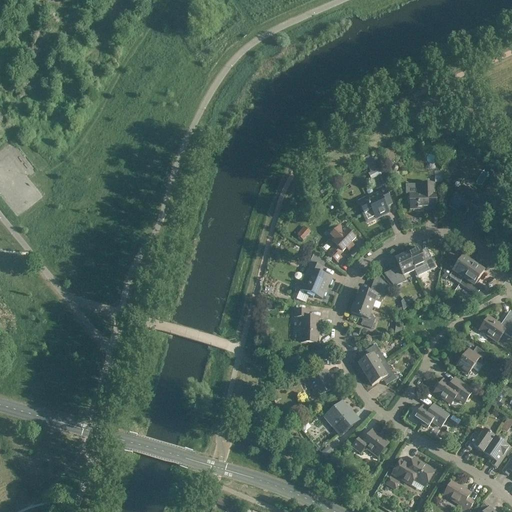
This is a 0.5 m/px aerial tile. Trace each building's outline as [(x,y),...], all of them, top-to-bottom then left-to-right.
[(370,157),(363,160),(373,180),(380,177),(370,157)] [(494,174),(488,184),(497,190),(504,179),(494,174)] [(410,210),(428,210),(436,209),(435,194),(434,194),(434,185),(420,185),(420,195),(409,195),(410,210)] [(448,207),(464,216),(471,205),(479,210),(486,197),(470,187),(465,195),(458,190),(448,207)] [(358,203),(364,215),(369,223),(376,220),(377,221),(384,218),(383,216),(389,213),(384,204),(390,201),(383,188),(377,191),(379,195),(367,200),(367,199),(358,203)] [(305,227),(297,236),(302,241),(308,234),(306,232),(308,230),(305,227)] [(328,255),(337,264),(342,259),(339,256),(345,250),(347,252),(352,247),(350,245),(356,239),(345,228),(331,242),(338,249),(335,252),(333,250),(328,255)] [(419,250),(407,255),(415,271),(426,266),(429,272),(435,269),(431,258),(424,261),(419,250)] [(415,271),(407,255),(395,260),(400,271),(394,275),(392,272),(384,275),(394,288),(406,282),(403,276),(415,271)] [(450,278),(460,285),(474,264),(463,257),(456,268),(450,264),(443,273),(450,278)] [(310,263),(305,275),(301,273),(299,273),(297,273),(296,274),(295,276),(295,277),(296,279),(298,280),(302,282),(301,284),(302,285),(300,291),(303,293),(303,295),(313,299),(314,298),(322,301),(327,289),(328,290),(332,279),(321,274),(323,268),(310,263)] [(484,272),(474,264),(460,285),(470,292),(476,296),(483,286),(477,282),(484,272)] [(375,278),(369,294),(360,291),(355,302),(373,309),(379,311),(380,306),(378,302),(380,298),(383,299),(387,287),(375,278)] [(411,299),(405,302),(409,308),(414,304),(411,299)] [(373,309),(355,302),(351,314),(363,319),(361,326),(372,330),(374,322),(376,318),(371,313),(373,309)] [(448,304),(443,309),(449,315),(454,310),(448,304)] [(301,318),(300,344),(318,344),(319,318),(308,318),(307,312),(294,311),(294,318),(301,318)] [(489,318),(479,331),(497,343),(504,333),(511,339),(511,337),(511,324),(507,316),(500,326),(489,318)] [(358,365),(365,376),(386,363),(375,346),(365,352),(369,358),(358,365)] [(468,351),(456,368),(467,376),(479,359),(482,361),(486,355),(476,348),(472,354),(468,351)] [(396,380),(386,363),(365,376),(372,387),(382,380),(386,386),(396,380)] [(300,370),(298,364),(288,368),(290,374),(300,370)] [(315,396),(334,387),(326,372),(307,381),(315,396)] [(453,379),(449,386),(442,382),(439,386),(437,385),(434,390),(436,391),(433,394),(449,405),(454,399),(458,402),(457,403),(463,407),(467,400),(466,400),(471,394),(472,392),(453,379)] [(497,397),(492,403),(500,409),(503,406),(499,403),(501,400),(497,397)] [(324,418),(325,419),(332,428),(340,437),(360,421),(352,412),(349,408),(347,409),(342,403),(324,418)] [(413,419),(427,429),(432,423),(438,428),(442,422),(444,423),(449,417),(437,409),(433,414),(422,407),(413,419)] [(511,421),(507,418),(503,424),(509,428),(511,424),(511,421)] [(473,447),(483,454),(495,438),(484,430),(478,440),(473,436),(465,447),(470,451),(473,447)] [(388,446),(388,445),(371,432),(371,433),(364,441),(359,438),(352,448),(360,454),(366,448),(378,458),(379,457),(378,457),(387,445),(388,446)] [(511,449),(495,438),(483,454),(494,461),(491,465),(497,469),(511,449)] [(414,481),(425,487),(434,472),(432,471),(432,469),(429,467),(427,468),(425,467),(424,468),(420,465),(421,464),(413,460),(409,467),(400,462),(392,475),(411,486),(414,481)] [(510,473),(511,473),(511,462),(510,461),(502,473),(508,477),(510,473)] [(386,485),(395,491),(399,484),(390,479),(392,480),(388,486),(386,485)] [(461,509),(465,511),(468,511),(474,503),(467,499),(470,494),(452,483),(443,496),(462,507),(461,509)] [(219,498),(216,505),(223,507),(225,500),(219,498)]
